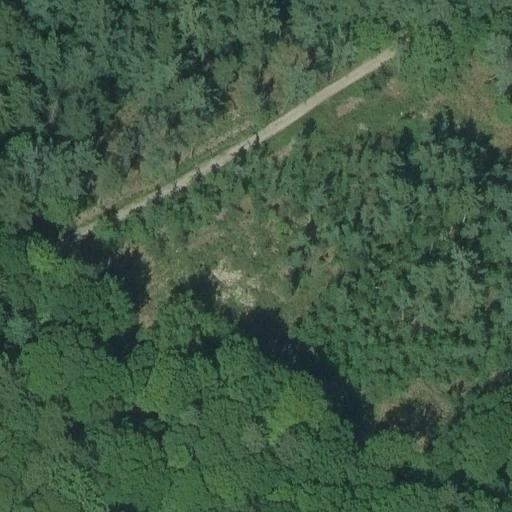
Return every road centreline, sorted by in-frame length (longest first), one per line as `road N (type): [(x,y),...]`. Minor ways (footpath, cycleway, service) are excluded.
road 1 (track): [(0,291),(69,241),(218,162),(473,0)]
road 2 (track): [(129,511),(0,433)]
